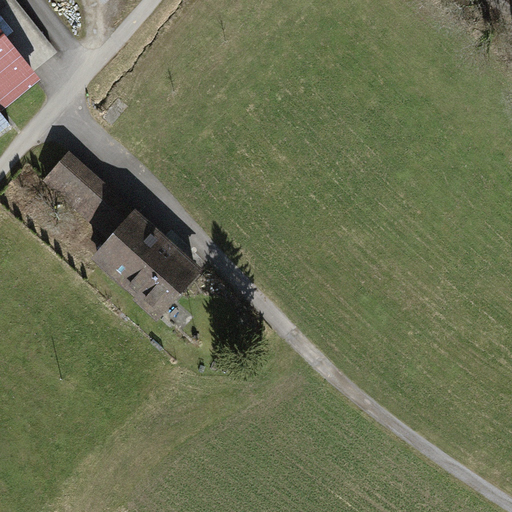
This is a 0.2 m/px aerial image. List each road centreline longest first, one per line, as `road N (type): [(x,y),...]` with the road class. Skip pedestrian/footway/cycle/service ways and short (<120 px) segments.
road 1 (track): [(60,106),(334,376),(511,504)]
road 2 (track): [(60,106),(149,0)]
